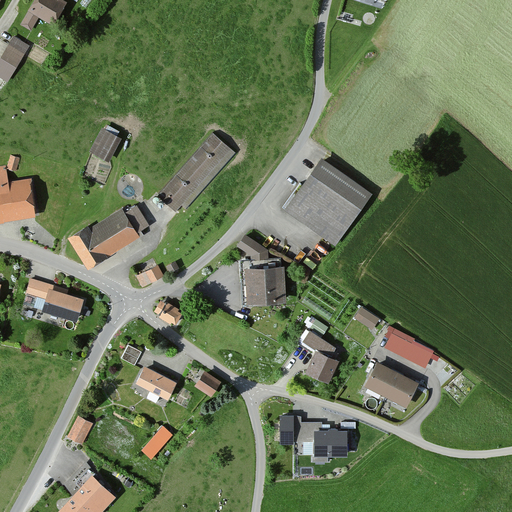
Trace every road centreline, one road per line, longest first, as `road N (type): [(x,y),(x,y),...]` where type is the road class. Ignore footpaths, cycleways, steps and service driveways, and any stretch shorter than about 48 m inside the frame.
road 1 (unclassified): [(132,303),(208,256),(311,125),(328,0)]
road 2 (unclassified): [(250,389),(346,410),(444,451),(511,450)]
road 3 (unclassified): [(13,511),(99,344),(132,303)]
road 4 (unclassified): [(132,303),(250,389)]
road 5 (unclassified): [(132,303),(53,259),(0,245)]
road 6 (unclassified): [(250,389),(261,452),(256,511)]
